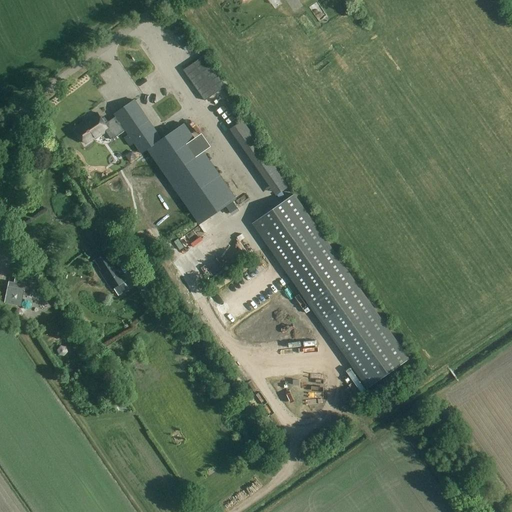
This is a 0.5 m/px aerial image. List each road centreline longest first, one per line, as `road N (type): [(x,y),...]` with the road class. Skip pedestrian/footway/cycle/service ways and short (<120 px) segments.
road 1 (track): [(213,239),(195,256),(192,283),(236,352),(329,358),(334,365),(336,393),(295,442),(288,479)]
road 2 (track): [(458,381),(373,440),(364,426),(511,323)]
road 3 (unclassified): [(0,123),(166,0)]
road 4 (track): [(364,426),(239,511)]
